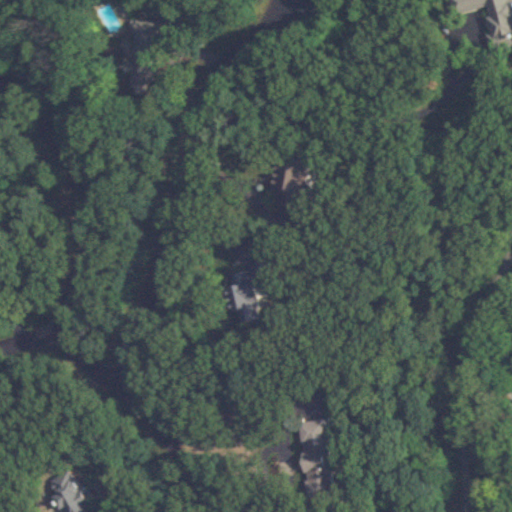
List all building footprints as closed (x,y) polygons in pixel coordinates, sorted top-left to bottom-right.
[(511,52),(511,0),(459,0),(462,15),(494,9),(502,54),(511,52)] [(161,76),(162,28),(134,28),(133,96),(151,96),(151,76),(161,76)] [(319,165),(281,160),(276,195),(282,195),(281,206),(313,210),(319,165)] [(259,269),(233,277),(247,325),(264,320),(259,302),(280,296),(268,255),(256,258),(259,269)] [(343,499),(339,421),(308,423),(313,501),(343,499)] [(103,511),(96,496),(92,498),(79,471),(55,483),(69,511),(70,511),(71,511),(103,511)]
